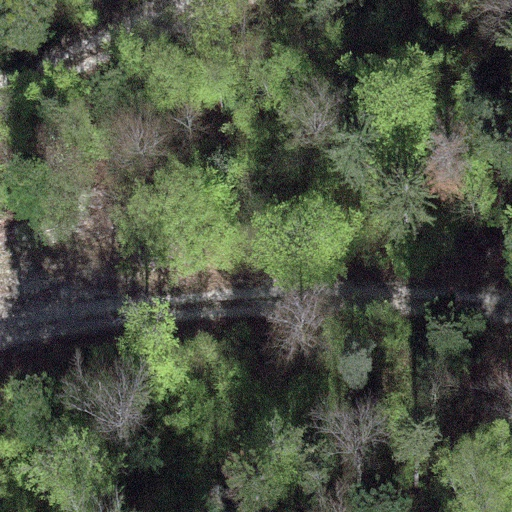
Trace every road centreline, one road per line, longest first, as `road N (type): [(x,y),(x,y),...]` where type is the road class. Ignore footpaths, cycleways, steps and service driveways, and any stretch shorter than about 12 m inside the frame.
road 1 (track): [(0,304),(92,294),(511,328)]
road 2 (track): [(192,0),(0,90)]
